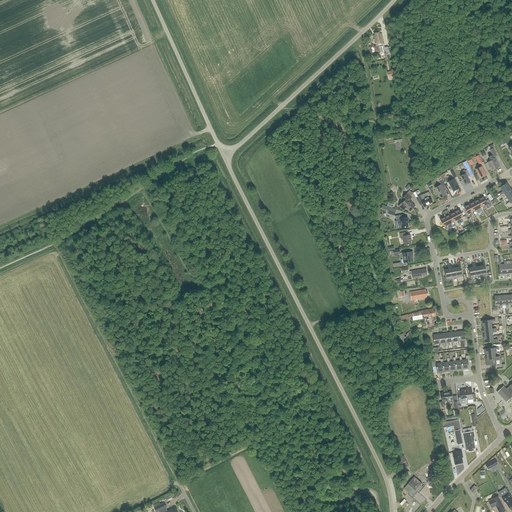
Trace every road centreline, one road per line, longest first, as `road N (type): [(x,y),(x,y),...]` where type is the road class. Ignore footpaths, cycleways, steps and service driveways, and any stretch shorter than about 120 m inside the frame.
road 1 (unclassified): [(391,511),(382,470),(224,158)]
road 2 (unclassified): [(224,158),(394,0)]
road 3 (unclassified): [(224,158),(151,0)]
